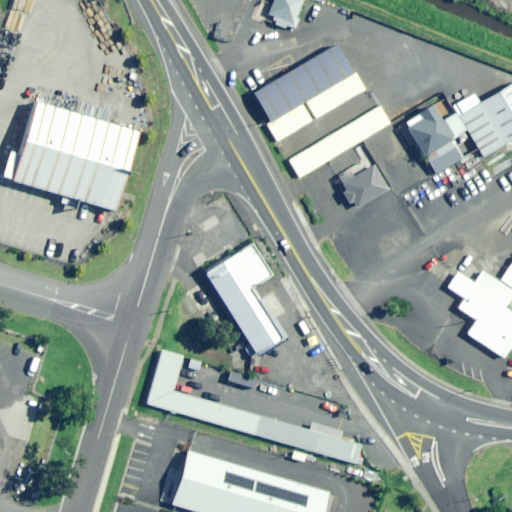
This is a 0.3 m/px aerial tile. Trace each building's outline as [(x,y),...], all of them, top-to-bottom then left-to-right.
[(275,0),(270,14),(294,23),(303,0),(275,0)] [(254,93),(270,121),(302,103),(353,73),(336,45),(254,93)] [(356,72),(306,101),(316,119),(367,90),(356,72)] [(511,84),(460,114),(484,156),(511,140),(511,84)] [(137,131),(32,98),(6,181),(111,214),(137,131)] [(270,121),(267,123),(278,141),(313,121),(302,103),(270,121)] [(464,156),(434,105),(404,122),(434,173),(464,156)] [(382,107),(289,160),(299,178),(392,124),(382,107)] [(388,190),(375,167),(356,177),(352,170),(337,178),(355,209),(388,190)] [(244,243),(201,269),(252,350),(276,335),(245,286),(264,275),(244,243)] [(437,321),(474,344),(499,305),(448,272),(431,298),(446,308),(437,321)] [(139,401),(351,461),(356,442),(166,388),(177,350),(156,344),(139,401)] [(38,357),(16,350),(13,359),(35,366),(38,357)] [(196,363),(186,360),(183,370),(194,373),(196,363)] [(325,511),(331,492),(188,451),(173,505),(198,511),(325,511)] [(169,477),(138,467),(128,500),(159,510),(169,477)]
